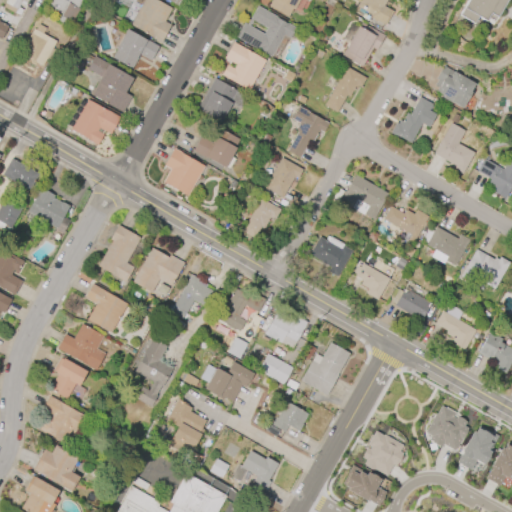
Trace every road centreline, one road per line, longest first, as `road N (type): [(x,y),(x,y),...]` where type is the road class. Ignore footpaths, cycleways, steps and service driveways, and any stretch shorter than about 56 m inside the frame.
road 1 (tertiary): [(511,412),(0,114)]
road 2 (residential): [(0,453),(12,431),(16,361),(118,182)]
road 3 (residential): [(118,182),(220,0)]
road 4 (residential): [(296,511),(393,346)]
road 5 (residential): [(358,133),(511,228)]
road 6 (residential): [(277,275),(358,133)]
road 7 (residential): [(358,133),(408,59),(430,0)]
road 8 (residential): [(495,511),(424,480),(406,487),(391,511)]
